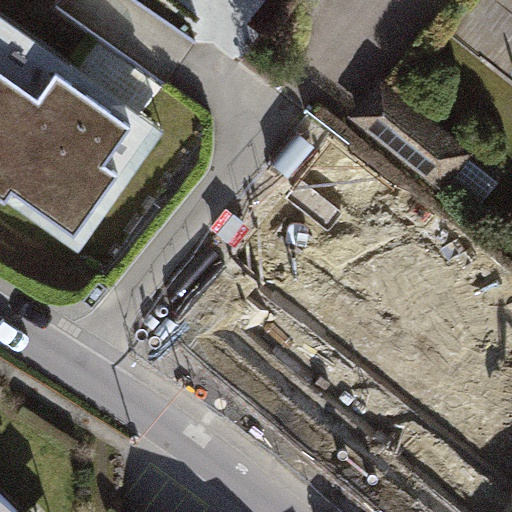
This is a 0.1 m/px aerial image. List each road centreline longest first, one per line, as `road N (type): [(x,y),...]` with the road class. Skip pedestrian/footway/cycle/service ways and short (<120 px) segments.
road 1 (unknown): [(86,381),(360,0)]
road 2 (residential): [(269,511),(0,321)]
